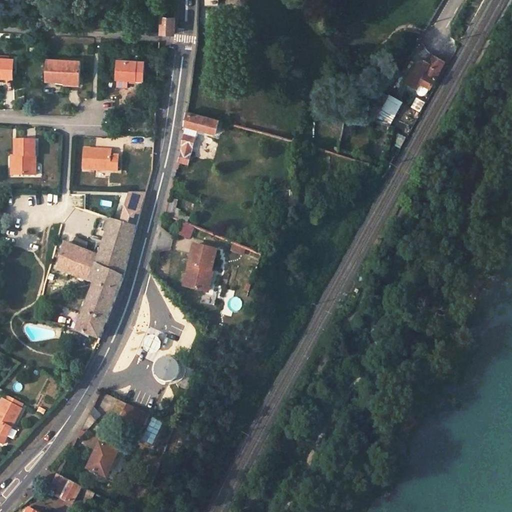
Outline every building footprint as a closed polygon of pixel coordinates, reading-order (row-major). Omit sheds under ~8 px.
[(162,18),(162,34),(174,35),(175,19),(162,18)] [(434,56),(420,82),(421,83),(430,88),(431,89),(446,63),(434,56)] [(0,78),(13,79),(14,59),(0,58),(0,78)] [(82,62),(47,60),(47,81),(65,82),(65,80),(80,81),(82,62)] [(117,80),(129,81),(136,81),(136,83),(144,84),(145,64),(138,64),(138,61),(118,60),(117,80)] [(385,95),(388,97),(397,81),(393,79),(385,95)] [(427,94),(430,88),(421,83),(418,88),(417,91),(418,93),(419,95),(421,96),(423,96),(425,95),(427,94)] [(378,91),(362,118),(374,121),(388,97),(385,95),(378,91)] [(392,107),(387,104),(381,115),(386,118),(392,107)] [(399,112),(394,109),(387,120),(392,123),(399,112)] [(217,133),(221,121),(188,112),(186,126),(199,129),(217,133)] [(197,136),(199,129),(186,126),(184,133),(197,136)] [(179,162),(187,164),(189,156),(192,156),(197,136),(184,133),(179,162)] [(36,141),(16,141),(16,157),(16,175),(36,176),(36,141)] [(112,153),(86,151),(84,170),(119,173),(120,157),(112,157),(112,153)] [(133,193),(129,206),(142,210),(146,194),(133,193)] [(167,210),(173,212),(176,202),(169,200),(167,210)] [(112,220),(105,241),(100,257),(86,251),(88,244),(76,239),(74,246),(66,243),(59,270),(97,284),(80,325),(76,323),(75,329),(85,333),(86,333),(92,336),(101,339),(126,275),(142,210),(129,206),(127,205),(122,224),(112,220)] [(188,224),(189,219),(181,216),(179,220),(188,224)] [(200,247),(194,268),(188,287),(208,293),(214,273),(216,274),(222,253),(220,253),(200,247)] [(213,295),(218,274),(216,274),(214,273),(208,293),(213,295)] [(173,358),(167,358),(162,360),(158,364),(156,371),(158,376),(162,380),(168,382),(173,382),(177,379),(180,375),(181,368),(179,362),(173,358)] [(23,410),(4,400),(0,408),(0,443),(4,445),(23,410)] [(149,413),(128,403),(121,418),(143,428),(149,413)] [(120,451),(101,443),(97,450),(99,451),(96,460),(93,459),(89,469),(108,478),(120,451)] [(60,475),(51,491),(75,504),(83,487),(60,475)]
